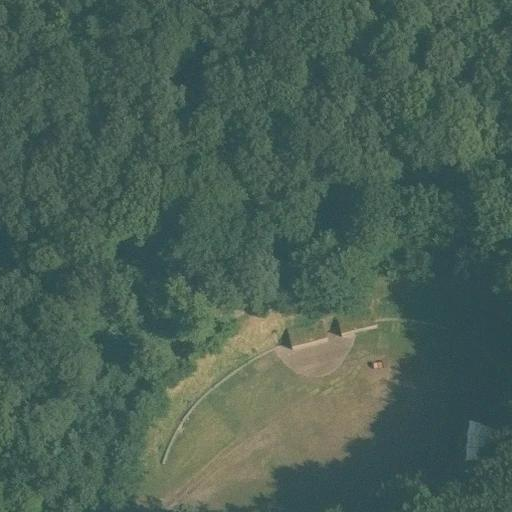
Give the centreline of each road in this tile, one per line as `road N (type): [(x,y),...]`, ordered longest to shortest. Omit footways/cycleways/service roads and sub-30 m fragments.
road 1 (track): [(511,273),(452,255),(374,260),(303,280),(220,318),(172,357),(134,404),(101,493)]
road 2 (track): [(0,229),(486,66)]
road 3 (track): [(0,224),(71,128),(134,0)]
road 4 (track): [(0,385),(39,511)]
